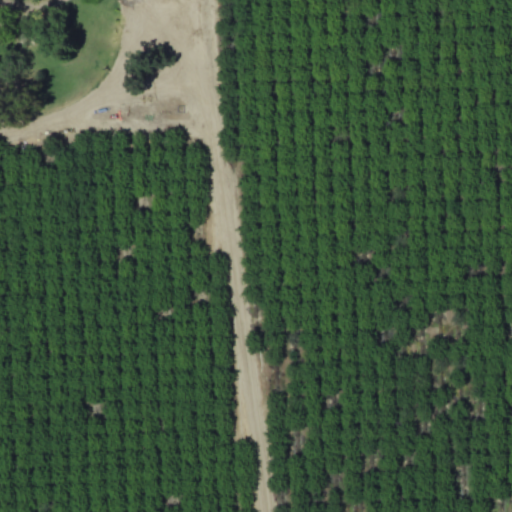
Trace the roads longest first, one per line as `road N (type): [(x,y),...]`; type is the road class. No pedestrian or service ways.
road 1 (track): [(147,0),(196,139),(253,511)]
road 2 (track): [(153,17),(110,86),(51,124),(0,129)]
